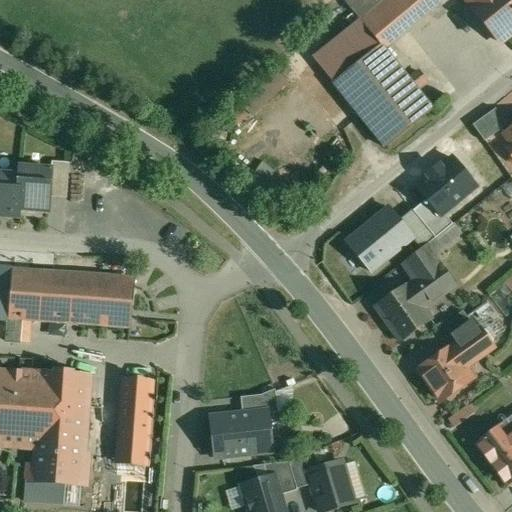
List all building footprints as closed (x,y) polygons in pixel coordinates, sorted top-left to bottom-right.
[(443,0),(351,0),(347,4),(381,46),(382,46),(385,50),(443,0)] [(511,0),(467,0),(472,6),(471,7),(501,44),(511,35),(511,0)] [(385,50),(382,46),(381,46),(334,84),(382,150),(433,110),(385,50)] [(272,63),(221,115),(241,135),(292,83),(272,63)] [(496,110),(473,126),(485,143),(508,126),(496,110)] [(446,217),(480,189),(452,155),(413,187),(425,201),(441,220),(446,217)] [(52,170),(21,168),(20,176),(21,176),(19,210),(20,210),(49,212),(52,170)] [(20,176),(0,174),(0,216),(19,218),(20,210),(19,210),(21,176),(20,176)] [(441,220),(425,201),(412,211),(434,238),(451,225),(446,217),(441,220)] [(413,239),(399,221),(388,208),(346,243),(371,273),(413,239)] [(412,211),(399,221),(413,239),(421,249),(434,238),(412,211)] [(427,246),(404,265),(416,281),(440,264),(427,246)] [(416,281),(408,286),(408,285),(377,308),(401,342),(432,320),(425,309),(456,287),(440,264),(416,281)] [(13,271),(0,269),(0,318),(9,319),(13,271)] [(133,280),(13,271),(9,319),(129,328),(133,280)] [(464,312),(446,326),(459,344),(478,331),(469,318),(464,312)] [(459,344),(421,371),(442,400),(472,380),(463,368),(491,349),(478,331),(459,344)] [(89,378),(0,371),(0,487),(1,487),(4,446),(36,448),(34,466),(28,465),(25,502),(64,505),(66,483),(81,485),(81,483),(87,482),(88,465),(83,463),(89,378)] [(156,383),(128,381),(122,450),(151,452),(156,383)] [(276,390),(262,396),(241,398),(243,415),(268,413),(269,414),(278,413),(276,390)] [(243,415),(212,419),(215,452),(212,452),(213,458),(273,452),(271,440),(279,439),(277,424),(270,425),(269,414),(268,413),(243,415)] [(511,417),(504,424),(503,424),(476,445),(508,487),(511,484),(511,417)] [(314,453),(289,463),(297,490),(313,485),(309,472),(319,469),(314,453)] [(319,469),(309,472),(313,485),(320,511),(326,511),(354,504),(342,462),(319,469)] [(289,463),(264,466),(268,479),(275,477),(280,496),(298,491),(297,490),(289,463)] [(268,479),(243,487),(250,511),(285,511),(280,496),(275,477),(268,479)]
